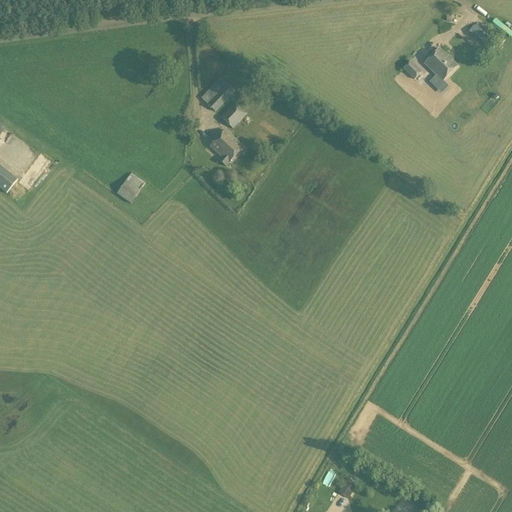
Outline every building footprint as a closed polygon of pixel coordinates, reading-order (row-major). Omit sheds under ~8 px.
[(474,26),(468,34),(480,44),(487,35),(474,26)] [(495,45),(490,42),(486,48),(491,51),(495,45)] [(457,67),(455,64),(452,62),(454,60),(449,56),(448,57),(439,49),(425,65),(437,77),(435,79),(439,83),(441,81),(442,82),(457,67)] [(422,73),(411,62),(403,70),(414,81),(422,73)] [(215,113),(235,93),(220,79),(201,99),(215,113)] [(235,103),(220,118),(233,131),(247,115),(235,103)] [(221,158),(219,161),(226,168),(244,148),(225,131),(210,148),(221,158)] [(21,183),(31,191),(53,161),(43,154),(21,183)] [(0,189),(7,195),(18,181),(0,166),(0,189)] [(117,195),(131,205),(145,184),(131,174),(117,195)] [(357,486),(347,480),(338,494),(348,500),(357,486)]
